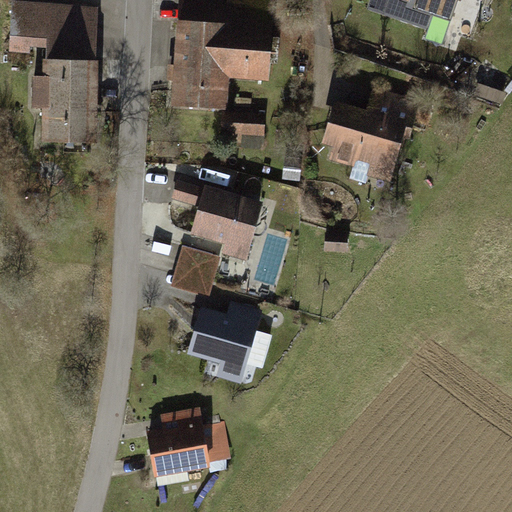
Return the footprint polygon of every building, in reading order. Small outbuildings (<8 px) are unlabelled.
[(269,0),(183,0),(177,105),(225,109),(228,70),(265,72),(269,0)] [(373,0),(370,9),(402,20),(402,19),(430,28),(434,15),(454,22),(461,0),(373,0)] [(31,41),(31,9),(14,9),(14,41),(31,41)] [(48,140),(95,142),(97,39),(96,39),(96,10),(51,9),(50,81),(37,80),(37,106),(48,107),(48,140)] [(369,122),(337,113),(330,135),(341,138),(336,157),(355,163),(351,179),(368,184),(372,172),(390,177),(403,133),(409,134),(418,103),(378,92),(369,122)] [(224,115),(223,140),(244,142),(244,132),(265,133),(266,116),(234,114),(234,116),(224,115)] [(304,159),(285,157),(282,181),(302,183),(304,159)] [(261,206),(179,182),(174,197),(204,205),(197,230),(249,245),(261,206)] [(341,235),(328,234),(327,250),(348,250),(348,242),(341,242),(341,235)] [(211,268),(181,259),(176,274),(206,284),(211,268)] [(256,326),(206,312),(195,351),(245,365),(245,362),(261,366),(264,354),(268,352),(272,337),(270,334),(255,329),(256,326)] [(222,423),(151,435),(160,485),(191,480),(188,466),(228,460),(222,423)]
